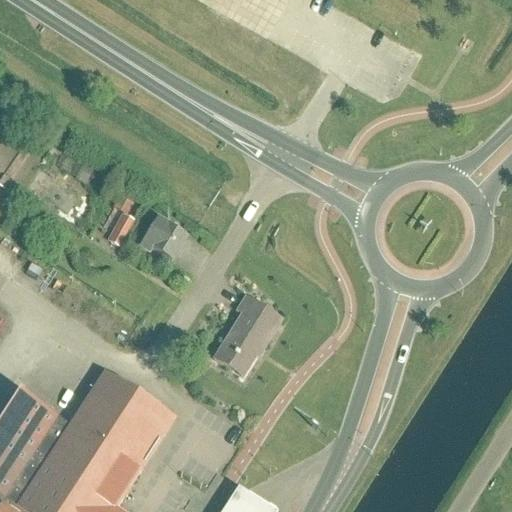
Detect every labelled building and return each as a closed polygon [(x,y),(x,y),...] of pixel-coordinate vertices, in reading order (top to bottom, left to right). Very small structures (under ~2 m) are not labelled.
[(119,251),(134,224),(123,218),(108,244),(119,251)] [(173,264),(189,240),(159,220),(140,250),(151,257),(154,252),(173,264)] [(85,256),(102,236),(85,221),(68,241),(85,256)] [(440,266),(450,268),(455,245),(444,243),(440,266)] [(264,352),(282,324),(246,302),(237,316),(242,319),(214,364),(242,382),(256,360),(255,359),(260,350),(264,352)] [(116,511),(139,476),(136,474),(170,419),(102,376),(69,429),(19,397),(0,426),(0,503),(14,511),(116,511)] [(275,511),(239,489),(223,511),(275,511)]
